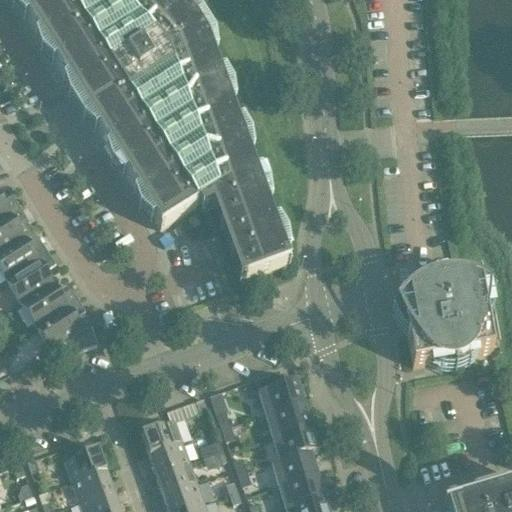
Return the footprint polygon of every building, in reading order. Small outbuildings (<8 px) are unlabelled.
[(289,269),(206,44),(194,25),(169,0),(11,0),(75,101),(88,121),(159,235),(197,211),(201,216),(211,212),(239,287),(289,269)] [(0,222),(19,211),(11,200),(1,206),(0,204),(0,222)] [(0,255),(32,235),(27,228),(29,227),(19,211),(0,222),(0,255)] [(0,276),(5,284),(48,258),(38,242),(37,243),(32,235),(0,255),(0,276)] [(52,288),(45,276),(55,269),(48,258),(5,284),(20,308),(52,288)] [(492,357),(480,290),(478,282),(438,290),(437,283),(431,285),(425,287),(420,289),(415,292),(410,295),(398,297),(412,372),(492,357)] [(34,331),(77,304),(70,294),(60,300),(52,288),(20,308),(34,331)] [(81,334),(74,323),(84,316),(77,304),(34,331),(50,356),(72,342),(77,357),(96,350),(90,331),(81,334)] [(302,406),(302,396),(299,396),(296,385),(257,397),(265,420),(303,409),(302,406)] [(207,415),(203,404),(195,407),(199,418),(207,415)] [(310,432),(307,421),(310,420),(304,412),(303,409),(265,420),(272,443),(310,432)] [(229,431),(225,418),(216,421),(220,434),(229,431)] [(181,448),(174,427),(140,439),(148,460),(181,448)] [(234,444),(229,431),(220,434),(225,448),(234,444)] [(316,452),(316,442),(313,442),(310,432),(272,443),(279,466),(309,457),(310,458),(317,455),(316,452)] [(222,457),(218,447),(210,449),(214,460),(222,457)] [(189,468),(181,448),(148,460),(155,480),(189,468)] [(105,476),(97,455),(63,467),(71,488),(105,476)] [(226,467),(222,457),(214,460),(217,470),(226,467)] [(315,477),(316,467),(312,467),(310,458),(309,457),(279,466),(271,468),(278,492),(316,480),(315,477)] [(245,476),(241,463),(232,467),(236,479),(245,476)] [(38,476),(34,464),(26,467),(30,478),(38,476)] [(196,489),(189,468),(155,480),(163,501),(196,489)] [(24,481),(20,469),(12,472),(16,484),(24,481)] [(112,496),(105,476),(71,488),(78,508),(112,496)] [(250,490),(245,476),(236,479),(241,493),(250,490)] [(293,511),(323,503),(320,493),(323,491),(317,483),(316,480),(278,492),(284,511),(293,511)] [(237,497),(233,487),(225,490),(228,500),(237,497)] [(195,511),(203,509),(196,489),(163,501),(166,511),(195,511)] [(511,511),(511,492),(452,511),(451,511),(511,511)] [(117,511),(112,496),(78,508),(79,511),(117,511)] [(240,507),(237,497),(228,500),(232,510),(240,507)] [(326,511),(323,503),(293,511),(326,511)]
